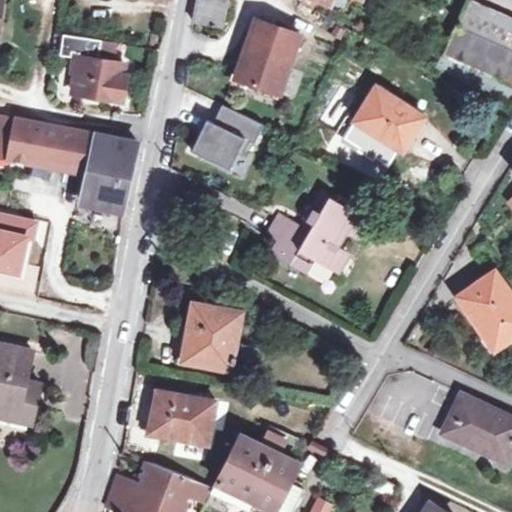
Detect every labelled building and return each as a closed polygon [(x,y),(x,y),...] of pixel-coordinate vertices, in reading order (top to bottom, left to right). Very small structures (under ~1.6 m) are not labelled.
[(197,0),(193,20),(223,25),(228,0),(197,0)] [(331,0),(330,3),(345,8),(347,0),(331,0)] [(509,99),(511,91),(511,18),(469,0),(439,69),(509,99)] [(250,22),(231,80),(273,93),(293,37),(250,22)] [(115,41),(76,35),(72,54),(75,55),(85,56),(83,71),(78,70),(78,71),(75,92),(123,99),(127,75),(123,74),(124,63),(112,61),(115,41)] [(85,56),(75,55),(73,71),(78,71),(78,70),(83,71),(85,56)] [(411,133),(415,136),(426,118),(379,88),(357,122),(400,149),(411,133)] [(267,125),(226,105),(217,122),(210,119),(195,150),(233,169),(241,153),(247,155),(254,142),(259,143),(267,125)] [(51,165),(88,172),(82,201),(123,209),(137,142),(0,114),(0,154),(33,161),(51,165)] [(405,152),(415,136),(411,133),(400,149),(405,152)] [(51,165),(33,161),(30,174),(49,178),(51,165)] [(315,209),(310,206),(304,217),(309,219),(305,227),(280,213),(268,235),(280,242),(273,254),(306,273),(314,258),(342,274),(353,254),(339,245),(347,231),(362,240),(372,222),(323,194),(315,209)] [(0,230),(28,237),(28,239),(34,240),(38,220),(0,212),(0,230)] [(28,237),(0,230),(0,272),(20,277),(28,239),(28,237)] [(461,296),(496,349),(511,337),(511,294),(496,271),(461,296)] [(190,327),(195,327),(188,363),(250,374),(255,350),(236,347),(242,312),(194,304),(190,327)] [(0,415),(32,423),(40,382),(25,379),(32,350),(0,343),(0,415)] [(158,392),(155,411),(161,412),(157,434),(207,443),(216,402),(158,392)] [(235,398),(253,400),(254,394),(236,392),(235,398)] [(443,432),(507,461),(511,449),(511,415),(461,392),(443,432)] [(151,433),(157,434),(161,412),(155,411),(151,433)] [(242,434),(216,483),(213,489),(211,493),(248,510),(253,499),(279,511),(294,511),(306,489),(304,483),(292,477),(298,462),(279,452),(286,439),(268,430),(261,443),(242,434)] [(107,506),(124,511),(200,511),(211,493),(213,489),(148,464),(142,480),(118,475),(107,506)] [(328,511),(333,501),(316,493),(307,511),(328,511)]
